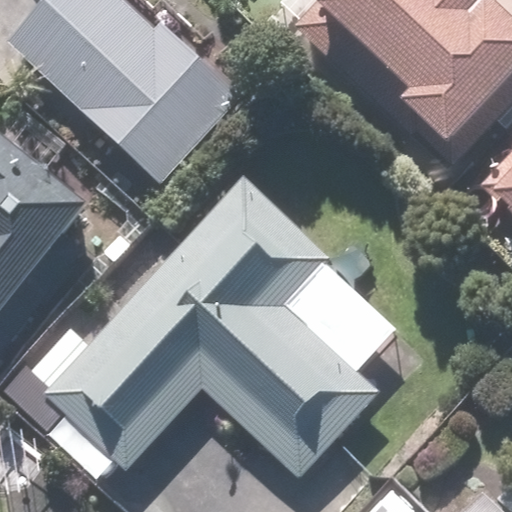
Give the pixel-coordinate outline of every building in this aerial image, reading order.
[(59,0),(22,39),(174,186),(257,100),(162,8),(151,20),(130,0),(59,0)] [(511,0),(350,0),(317,39),(471,172),(474,169),(511,124),(511,0)] [(0,366),(1,367),(125,220),(0,114),(0,366)] [(511,169),(498,185),(511,198),(511,169)] [(412,333),(254,185),(37,416),(98,473),(115,455),(138,477),(220,390),(317,481),(395,397),(372,376),(412,333)] [(508,511),(494,498),(480,511),(508,511)]
